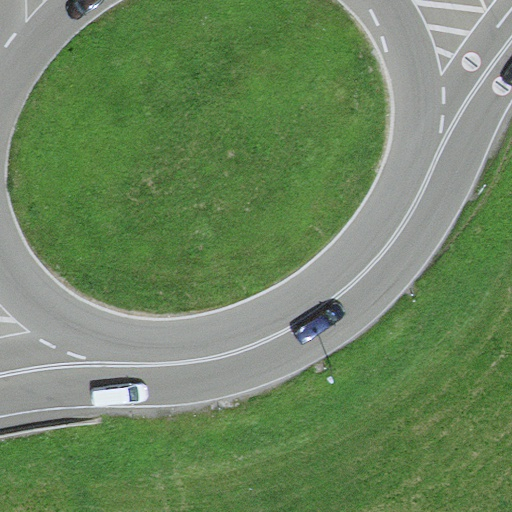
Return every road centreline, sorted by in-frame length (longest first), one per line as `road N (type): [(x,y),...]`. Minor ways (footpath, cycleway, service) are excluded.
road 1 (primary): [(114,347),(214,340),(265,330),(311,309),(379,248),(428,157)]
road 2 (primary): [(428,157),(425,69),(414,27),(395,0)]
road 3 (primary): [(428,157),(511,30)]
road 4 (primary): [(0,266),(50,319),(114,347)]
